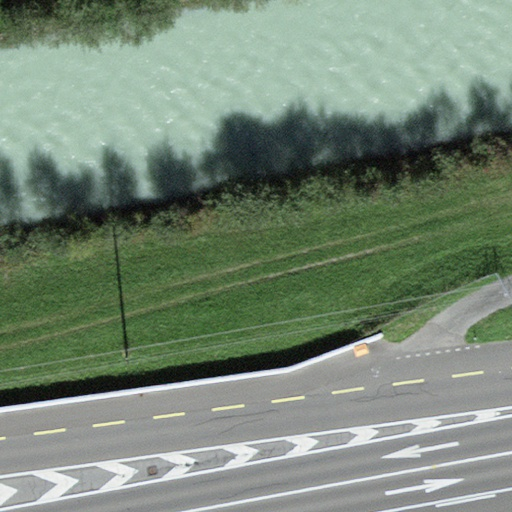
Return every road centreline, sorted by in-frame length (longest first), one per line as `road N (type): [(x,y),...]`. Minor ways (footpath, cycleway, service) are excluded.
road 1 (primary): [(511,387),(0,457)]
road 2 (primary): [(189,511),(511,452)]
